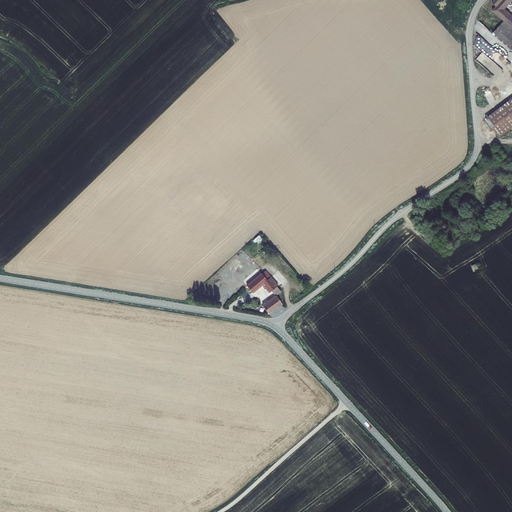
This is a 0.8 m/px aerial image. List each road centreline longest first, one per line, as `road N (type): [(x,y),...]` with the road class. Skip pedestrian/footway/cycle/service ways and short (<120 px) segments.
road 1 (unclassified): [(481,0),(469,31),(477,140),(468,166),(393,219),(275,326)]
road 2 (tertiary): [(275,326),(0,278)]
road 3 (tertiary): [(446,511),(275,326)]
road 4 (track): [(346,402),(218,511)]
